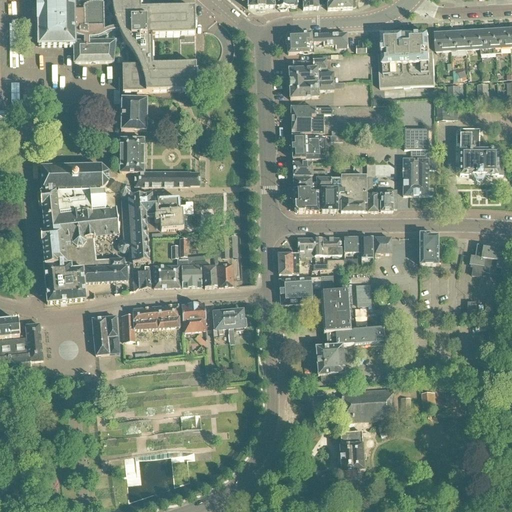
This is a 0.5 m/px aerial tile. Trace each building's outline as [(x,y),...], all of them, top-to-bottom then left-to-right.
[(111,0),(112,1),(112,4),(112,9),(113,13),(114,16),(114,19),(115,22),(116,25),(117,30),(114,30),(112,30),(109,31),(106,32),(104,33),(104,6),(102,5),(101,5),(99,4),(96,4),(93,4),(91,5),(88,6),(86,6),(86,7),(84,8),(83,8),(74,9),(73,0),(37,0),(37,7),(38,43),(38,48),(74,48),(74,66),(113,65),(115,43),(89,43),(89,41),(96,40),(100,39),(103,37),(106,36),(108,35),(110,34),(113,34),(116,34),(119,34),(122,39),(124,44),(126,47),(131,54),(133,56),(134,59),(137,63),(137,64),(139,68),(122,68),(123,95),(166,94),(196,94),(196,82),(195,67),(152,68),(152,39),(195,38),(194,11),(140,12),(140,0),(111,0)] [(274,9),(277,9),(276,0),(247,0),(248,11),(274,11),(274,9)] [(279,13),(279,14),(285,13),(287,11),(296,10),(296,0),(276,0),(277,9),(277,12),(278,12),(279,13)] [(302,0),(303,12),(318,12),(318,8),(323,8),(322,0),(302,0)] [(340,12),(338,0),(326,0),(327,13),(340,12)] [(338,0),(340,12),(352,12),(352,10),(354,10),(356,9),(356,3),(351,3),(351,0),(338,0)] [(499,33),(495,33),(496,52),(511,51),(510,33),(505,33),(505,32),(499,32),(499,33)] [(469,35),(465,35),(466,53),(481,53),(480,34),(476,34),(475,33),(469,34),(469,35)] [(496,52),(495,33),(490,34),(490,33),(484,33),(484,34),(480,34),(481,53),(481,58),(496,57),(496,52)] [(455,36),(450,36),(451,54),(466,53),(465,35),(461,35),(461,34),(455,35),(455,36)] [(451,54),(450,36),(446,36),(446,35),(440,35),(440,37),(435,37),(436,55),(451,54)] [(287,38),(287,57),(308,56),(313,56),(312,46),(323,45),(323,49),(329,48),(335,48),(335,51),(347,51),(347,36),(311,38),(311,37),(287,38)] [(383,59),(379,59),(380,92),(435,89),(433,56),(430,57),(429,37),(403,38),(382,39),(383,59)] [(356,49),(356,56),(366,55),(366,48),(365,49),(365,43),(358,44),(358,49),(356,49)] [(288,73),(289,88),(333,85),(333,77),(320,77),(319,72),(326,71),(326,62),(312,63),(312,64),(292,64),(293,73),(288,73)] [(467,79),(463,70),(456,73),(453,73),(453,86),(463,86),(463,84),(467,82),(466,79),(467,79)] [(333,85),(289,88),(290,102),(318,101),(318,95),(334,94),(333,85)] [(383,104),(373,101),(373,109),(396,109),(396,104),(383,104)] [(121,133),(146,134),(147,102),(122,102),(121,133)] [(436,110),(437,124),(453,123),(452,109),(436,110)] [(291,136),(323,137),(324,117),(333,118),(333,111),(290,110),(290,121),(291,121),(291,126),(291,128),(291,130),(291,132),(291,136)] [(403,175),(403,199),(428,199),(428,198),(432,198),(432,192),(428,192),(428,173),(435,173),(435,153),(428,153),(428,132),(404,132),(404,153),(410,153),(410,162),(403,162),(403,173),(401,173),(401,175),(403,175)] [(479,149),(479,132),(460,132),(459,139),(456,139),(456,148),(459,148),(459,154),(459,179),(471,179),(475,184),(481,184),(485,179),(497,179),(497,178),(502,178),(502,155),(497,155),(497,154),(493,154),(493,150),(479,149)] [(291,140),(292,162),(325,161),(324,139),(291,140)] [(119,176),(120,176),(120,175),(134,175),(134,190),(190,190),(190,189),(199,189),(199,176),(190,176),(190,175),(143,175),(144,141),(121,141),(120,141),(119,176)] [(292,166),(293,179),(327,179),(326,173),(312,173),(311,166),(292,166)] [(366,167),(366,180),(375,180),(375,167),(366,167)] [(44,236),(40,236),(41,246),(42,246),(42,248),(45,268),(43,268),(47,307),(86,303),(84,287),(85,287),(101,286),(127,284),(127,270),(124,270),(124,262),(96,263),(94,243),(95,242),(119,239),(116,213),(92,216),(91,215),(90,215),(90,208),(91,208),(92,208),(92,207),(93,207),(94,206),(94,205),(95,205),(95,204),(95,203),(95,202),(95,201),(94,201),(94,200),(93,199),(92,198),(91,198),(90,198),(89,198),(89,194),(90,194),(90,192),(102,192),(108,185),(108,176),(101,169),(41,171),(42,195),(39,195),(40,198),(37,198),(38,207),(41,207),(41,210),(42,209),(44,236)] [(337,193),(337,210),(340,210),(340,214),(340,215),(366,215),(366,179),(341,180),(341,182),(341,193),(337,193)] [(293,182),(294,193),(310,193),(331,193),(331,182),(331,181),(316,181),(316,187),(310,187),(310,181),(293,182)] [(367,181),(367,215),(378,215),(378,197),(372,197),(372,181),(367,181)] [(310,193),(310,197),(318,197),(321,197),(320,215),(337,215),(337,214),(337,210),(337,193),(341,193),(341,182),(331,182),(331,193),(310,193)] [(120,198),(121,199),(124,243),(123,243),(122,243),(121,244),(120,246),(119,247),(119,248),(118,249),(119,251),(120,253),(121,254),(122,255),(123,255),(124,256),(125,256),(125,258),(126,257),(126,256),(132,255),(132,266),(137,266),(137,268),(138,268),(138,266),(147,266),(148,267),(149,267),(149,265),(150,265),(150,264),(149,264),(148,254),(150,254),(150,253),(148,253),(147,243),(149,243),(149,242),(147,242),(147,232),(148,232),(148,230),(146,230),(146,221),(154,220),(154,224),(155,225),(159,225),(160,233),(161,234),(180,232),(180,237),(236,233),(233,191),(178,194),(178,200),(152,202),(152,197),(133,199),(133,195),(129,195),(129,194),(129,193),(128,192),(128,191),(127,191),(126,190),(125,190),(124,190),(123,190),(122,191),(121,191),(120,192),(120,193),(120,194),(119,195),(119,196),(120,197),(120,198)] [(310,193),(294,193),(294,206),(294,213),(297,216),(304,216),(304,215),(311,215),(319,215),(318,197),(310,197),(310,193)] [(380,215),(392,215),(392,212),(396,212),(396,193),(387,193),(387,198),(380,198),(380,215)] [(419,268),(437,268),(437,239),(429,239),(429,237),(419,237),(419,263),(419,268)] [(238,261),(237,238),(219,239),(220,256),(187,260),(187,263),(188,263),(188,269),(191,269),(191,263),(214,261),(215,270),(217,270),(218,270),(218,269),(218,260),(221,260),(221,262),(238,261)] [(341,241),(314,242),(314,259),(323,259),(341,259),(341,241)] [(360,256),(360,255),(360,241),(344,241),(344,256),(360,256)] [(361,255),(361,261),(362,268),(373,268),(372,241),(361,241),(360,241),(360,255),(361,255)] [(374,241),(375,259),(379,259),(379,257),(391,257),(391,241),(374,241)] [(297,242),(297,257),(298,257),(298,259),(314,259),(314,242),(297,242)] [(501,287),(508,288),(510,279),(511,267),(511,253),(477,247),(475,259),(470,258),(469,267),(471,268),(471,269),(473,270),(472,278),(482,280),(482,275),(503,278),(501,287)] [(278,257),(278,269),(293,269),(293,270),(298,270),(298,259),(298,257),(297,257),(278,257)] [(361,261),(344,261),(344,271),(348,271),(348,270),(362,269),(362,268),(361,261)] [(177,269),(153,269),(154,291),(201,290),(201,289),(201,272),(201,269),(191,269),(188,269),(188,263),(187,263),(183,263),(177,263),(177,269)] [(313,267),(313,274),(344,271),(344,263),(327,263),(327,267),(313,267)] [(218,269),(218,270),(217,270),(218,277),(216,277),(216,284),(218,284),(218,289),(218,291),(233,289),(232,268),(218,269)] [(293,269),(278,269),(278,278),(298,278),(298,270),(293,270),(293,269)] [(203,272),(201,272),(201,289),(204,289),(204,292),(216,291),(216,290),(218,289),(218,284),(216,284),(216,277),(218,277),(217,270),(215,270),(203,271),(203,272)] [(133,294),(134,295),(138,292),(138,293),(142,292),(150,291),(149,274),(138,275),(133,276),(135,294),(133,294)] [(279,283),(280,308),(312,306),(311,292),(334,290),(333,280),(279,283)] [(101,286),(85,287),(87,306),(70,308),(70,314),(71,318),(77,376),(102,373),(103,374),(128,399),(130,421),(134,457),(134,460),(135,459),(135,462),(171,458),(184,457),(184,453),(180,416),(180,413),(175,374),(144,377),(131,372),(119,367),(118,357),(119,357),(118,340),(116,320),(115,320),(113,305),(112,293),(101,294),(101,286)] [(356,289),(357,309),(371,308),(369,288),(356,289)] [(352,332),(352,334),(350,335),(348,294),(320,296),(323,337),(326,337),(327,350),(316,351),(316,352),(312,355),(313,359),(316,362),(318,379),(320,379),(320,383),(341,382),(341,377),(344,377),(342,349),(353,348),(353,351),(383,348),(382,329),(352,332)] [(467,305),(467,323),(476,322),(476,305),(467,305)] [(205,323),(206,322),(204,306),(198,307),(198,306),(187,307),(187,308),(181,308),(182,325),(183,324),(184,336),(206,334),(205,323)] [(121,319),(123,346),(134,345),(134,333),(157,332),(179,330),(180,330),(178,308),(164,309),(133,312),(133,318),(121,319)] [(218,332),(228,331),(229,331),(227,314),(227,312),(218,313),(218,315),(214,316),(215,332),(213,333),(213,341),(219,340),(218,332)] [(229,331),(228,331),(230,347),(234,347),(233,333),(235,333),(235,334),(244,333),(244,330),(247,330),(246,321),(243,321),(242,313),(227,314),(229,331)] [(488,321),(489,354),(503,353),(502,341),(508,341),(507,320),(488,321)] [(0,325),(0,342),(19,341),(18,323),(0,325)] [(25,329),(26,338),(21,339),(21,342),(0,344),(0,367),(1,376),(30,373),(29,365),(43,364),(39,327),(25,329)] [(481,368),(482,379),(490,379),(490,367),(481,368)] [(341,395),(343,426),(394,423),(392,392),(341,395)] [(436,409),(434,395),(414,399),(416,410),(436,409)] [(400,401),(401,418),(410,418),(410,401),(400,401)] [(357,473),(364,473),(361,434),(340,436),(341,448),(339,448),(341,474),(344,474),(344,482),(358,481),(357,473)]
